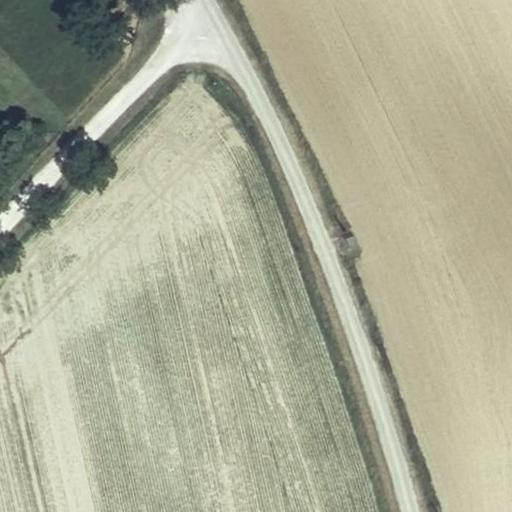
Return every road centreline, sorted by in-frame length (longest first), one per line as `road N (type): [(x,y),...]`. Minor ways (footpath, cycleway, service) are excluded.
road 1 (unclassified): [(409,511),(318,221),(210,0)]
road 2 (unclassified): [(0,222),(207,0)]
